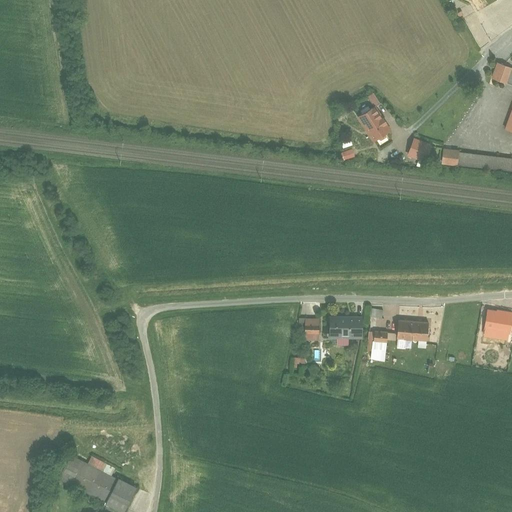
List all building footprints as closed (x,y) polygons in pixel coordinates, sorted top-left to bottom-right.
[(493,78),(508,83),(511,72),(511,68),(498,63),(493,78)] [(368,97),(375,107),(378,105),(382,103),(375,92),(368,97)] [(375,107),(359,117),(375,142),(394,130),(378,105),(375,107)] [(434,145),(415,138),(410,155),(412,156),(428,162),(430,155),(434,145)] [(356,157),(353,149),(343,152),(345,160),(356,157)] [(461,152),(445,150),(443,164),(460,166),(461,152)] [(511,157),(461,152),(460,166),(511,171),(511,157)] [(385,309),(372,307),(370,316),(383,318),(385,309)] [(511,329),(511,311),(497,309),(497,310),(488,309),(484,337),(509,341),(510,335),(511,335),(511,329)] [(321,318),(300,317),(300,326),(307,327),(307,340),(320,341),(321,318)] [(364,317),(331,317),(331,339),(364,339),(364,317)] [(431,321),(399,319),(398,338),(400,338),(408,339),(419,340),(428,340),(429,340),(431,321)] [(386,361),(389,331),(370,330),(368,350),(373,351),(372,360),(386,361)] [(408,339),(400,338),(399,348),(407,348),(408,339)] [(428,348),(428,340),(419,340),(419,347),(428,348)] [(306,357),(295,357),(295,368),(298,368),(298,364),(306,364),(306,357)] [(121,511),(125,511),(139,487),(119,477),(118,479),(113,476),(117,469),(95,458),(91,466),(72,456),(61,478),(108,502),(107,504),(121,511)]
